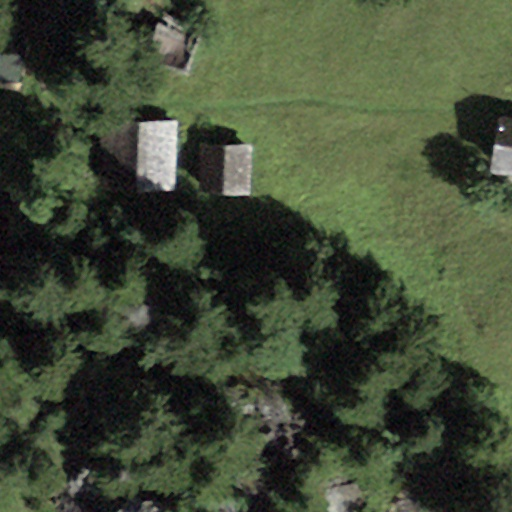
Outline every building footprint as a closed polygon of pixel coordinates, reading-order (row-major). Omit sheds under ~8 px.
[(0,6),(0,56),(27,56),(27,6),(0,6)] [(191,89),(212,36),(179,23),(158,75),(191,89)] [(187,183),(182,116),(117,121),(122,187),(187,183)] [(511,128),(497,126),(489,177),(511,180),(511,128)] [(207,146),(207,201),(257,201),(257,146),(207,146)]
